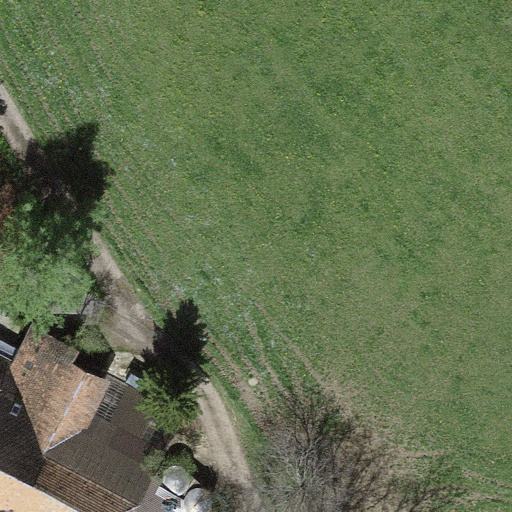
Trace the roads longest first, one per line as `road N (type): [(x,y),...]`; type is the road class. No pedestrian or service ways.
road 1 (track): [(0,278),(137,337),(179,376),(247,511)]
road 2 (track): [(0,114),(137,337)]
